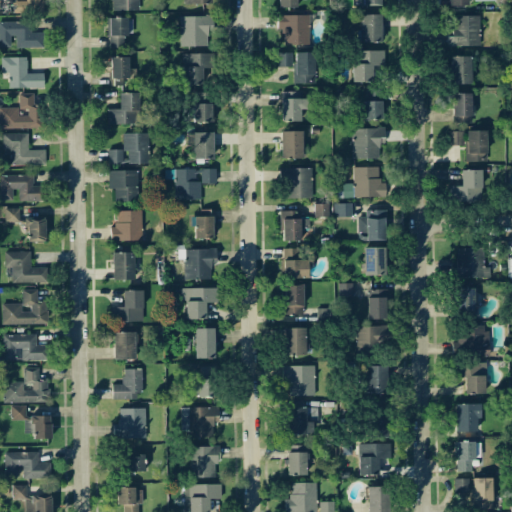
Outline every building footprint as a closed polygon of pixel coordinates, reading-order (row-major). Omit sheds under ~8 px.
[(25,0),(14,1),(14,13),(42,12),(41,0),(25,0)] [(138,10),(138,0),(110,0),(111,10),(138,10)] [(306,14),(275,15),(276,31),(283,31),(283,45),(307,44),(306,14)] [(381,42),(380,14),(359,15),(359,42),(381,42)] [(478,15),(451,16),(451,37),(447,37),(447,46),(479,45),(478,15)] [(179,16),(180,46),(206,46),(206,31),(212,31),(212,16),(179,16)] [(108,19),(109,48),(126,47),(125,18),(108,19)] [(0,46),(13,47),(13,48),(42,48),(42,32),(30,32),(30,22),(0,21),(0,46)] [(382,50),(351,51),(352,82),(372,81),(371,66),(383,65),(382,50)] [(293,53),(276,53),(276,67),(292,66),(293,83),(314,83),(314,52),(293,53)] [(181,54),(181,84),(201,84),(201,73),(213,73),(213,53),(181,54)] [(128,56),(109,57),(110,86),(122,85),(122,77),(128,77),(128,56)] [(470,83),(470,56),(449,56),(449,84),(470,83)] [(8,88),(43,88),(43,73),(26,73),(26,57),(1,57),(0,72),(8,72),(8,88)] [(378,90),(362,91),(363,119),(383,118),(382,99),(378,99),(378,90)] [(280,121),(301,122),(302,91),(281,91),(280,121)] [(106,124),(139,123),(139,92),(118,93),(119,109),(106,109),(106,124)] [(0,106),(0,127),(36,128),(37,94),(18,93),(18,107),(0,106)] [(470,93),(451,93),(452,123),(471,123),(470,93)] [(212,104),(192,104),(193,121),(213,121),(212,104)] [(352,159),(378,158),(378,143),(384,143),(384,128),(351,128),(352,159)] [(485,130),(465,131),(465,162),(485,161),(485,130)] [(301,131),(280,131),(280,158),(302,158),(301,131)] [(447,145),(462,145),(462,131),(448,131),(447,145)] [(2,149),(9,149),(9,165),(45,164),(44,149),(27,150),(27,132),(1,133),(2,149)] [(212,132),(186,133),(186,146),(190,146),(190,159),(212,158),(212,132)] [(122,133),(123,151),(126,151),(126,163),(148,163),(148,133),(122,133)] [(122,149),(107,149),(107,164),(122,163),(122,149)] [(352,167),(353,197),(385,196),(385,183),(379,183),(378,167),(352,167)] [(174,169),(174,199),(200,199),(199,180),(196,180),(196,168),(174,169)] [(215,183),(215,168),(200,169),(201,184),(215,183)] [(310,168),(280,168),(281,198),(311,198),(310,168)] [(480,169),(460,170),(460,186),(448,186),(448,201),(481,201),(480,169)] [(107,188),(114,189),(114,201),(137,201),(138,170),(108,170),(107,188)] [(18,201),(43,201),(43,186),(31,186),(31,175),(0,174),(0,200),(12,200),(12,189),(18,189),(18,201)] [(313,216),(328,217),(328,204),(313,203),(313,216)] [(350,203),(333,203),(333,216),(350,216),(350,203)] [(18,222),(18,208),(4,207),(4,222),(18,222)] [(212,209),(199,209),(200,216),(191,216),(192,238),(213,237),(212,209)] [(385,209),(365,210),(365,216),(357,216),(357,240),(385,240),(385,209)] [(141,210),(112,211),(113,240),(141,240),(141,210)] [(281,240),(300,240),(300,227),(308,227),(308,219),(300,219),(300,211),(281,210),(281,240)] [(26,226),(27,242),(44,241),(44,218),(22,218),(23,226),(26,226)] [(384,247),(362,247),(363,275),(385,275),(384,247)] [(488,277),(487,267),(482,268),(482,247),(455,248),(456,268),(451,268),(452,278),(488,277)] [(297,248),(282,248),(282,259),(280,260),(280,278),(307,278),(307,260),(297,260),(297,248)] [(11,282),(45,283),(46,268),(29,267),(29,251),(4,251),(3,267),(11,267),(11,282)] [(111,252),(111,279),(133,280),(133,252),(111,252)] [(351,283),(337,283),(338,297),(352,296),(351,283)] [(283,315),(302,314),(302,285),(283,285),(283,315)] [(180,288),(180,300),(185,300),(185,319),(205,319),(205,302),(216,302),(216,289),(180,288)] [(473,288),(454,288),(455,316),(474,316),(473,288)] [(1,324),(47,324),(47,303),(36,303),(36,289),(21,289),(21,304),(30,304),(30,312),(21,312),(20,303),(1,303),(1,324)] [(366,297),(367,319),(387,319),(386,289),(371,289),(371,297),(366,297)] [(121,307),(110,306),(109,321),(141,322),(142,290),(121,290),(121,307)] [(355,349),(387,348),(386,325),(354,326),(355,349)] [(487,355),(486,325),(461,326),(461,336),(455,336),(456,356),(487,355)] [(214,358),(213,328),(193,328),(194,359),(214,358)] [(283,328),(283,355),(304,355),(304,328),(283,328)] [(112,360),(134,359),(134,332),(112,332),(112,360)] [(35,333),(2,334),(2,360),(46,360),(46,345),(35,345),(35,333)] [(484,362),(455,363),(455,377),(463,377),(464,394),(485,393),(484,362)] [(289,396),(313,395),(313,365),(281,366),(282,380),(288,380),(289,396)] [(364,393),(383,393),(384,366),(365,365),(364,393)] [(47,402),(47,381),(37,381),(37,367),(22,368),(22,381),(31,381),(31,390),(22,390),(22,381),(2,382),(2,403),(47,402)] [(141,368),(122,369),(122,384),(111,384),(111,399),(135,399),(135,391),(141,391),(141,368)] [(213,368),(192,368),(191,396),(212,396),(213,368)] [(478,431),(477,403),(454,404),(454,431),(478,431)] [(10,405),(9,419),(24,420),(24,405),(10,405)] [(311,421),(305,422),(305,406),(283,407),(283,434),(312,433),(311,421)] [(182,407),(182,437),(212,437),(212,422),(217,422),(217,407),(182,407)] [(144,408),(118,408),(118,429),(112,429),(112,438),(145,438),(144,408)] [(33,439),(50,438),(49,415),(23,416),(24,431),(33,431),(33,439)] [(367,417),(368,437),(386,437),(386,416),(367,417)] [(456,441),(455,471),(471,472),(471,457),(479,457),(480,442),(456,441)] [(377,475),(377,458),(390,458),(390,443),(374,443),(374,457),(357,456),(357,474),(377,475)] [(306,474),(306,445),(286,445),(286,475),(306,474)] [(189,446),(190,477),(214,477),(214,462),(219,462),(218,446),(189,446)] [(50,478),(49,462),(37,463),(36,452),(3,452),(3,476),(17,476),(17,467),(22,467),(22,478),(50,478)] [(142,472),(143,456),(113,456),(113,471),(142,472)] [(468,479),(453,478),(453,493),(468,493),(468,479)] [(492,509),(491,478),(469,478),(470,510),(492,509)] [(284,511),(315,511),(315,482),(290,483),(290,497),(284,497),(284,511)] [(189,498),(188,511),(206,511),(207,498),(220,498),(220,484),(183,484),(183,498),(189,498)] [(23,499),(24,511),(50,511),(50,494),(26,495),(25,485),(11,486),(12,500),(23,499)] [(385,511),(385,486),(366,487),(366,511),(385,511)] [(116,504),(122,504),(122,511),(137,511),(137,503),(141,503),(141,487),(115,488),(116,504)] [(318,511),(332,511),(333,501),(319,501),(318,511)]
